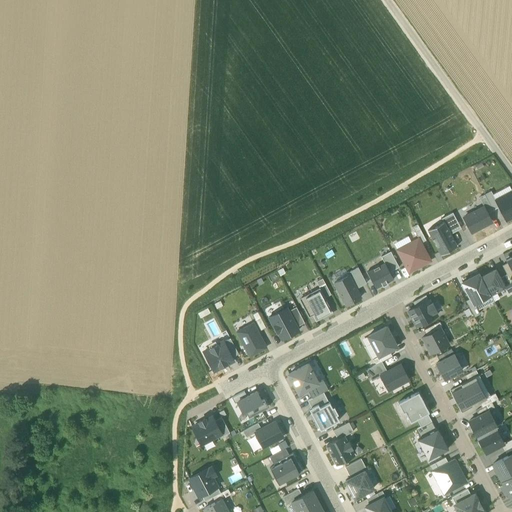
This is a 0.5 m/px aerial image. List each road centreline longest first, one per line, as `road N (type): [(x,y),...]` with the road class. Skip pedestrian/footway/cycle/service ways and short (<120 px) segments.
road 1 (residential): [(386,301),(498,511)]
road 2 (residential): [(511,172),(387,0)]
road 3 (residential): [(341,511),(265,366)]
road 4 (residential): [(511,234),(386,301)]
road 5 (residential): [(386,301),(265,366)]
